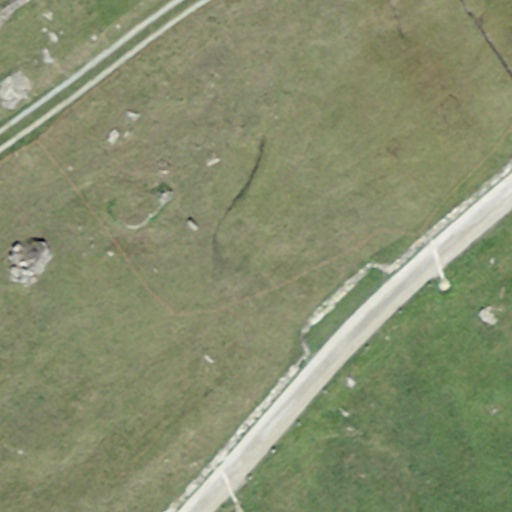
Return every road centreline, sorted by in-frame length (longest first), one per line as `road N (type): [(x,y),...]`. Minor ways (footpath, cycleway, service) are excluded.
road 1 (track): [(511,199),(398,291),(204,511)]
road 2 (track): [(195,0),(0,144)]
